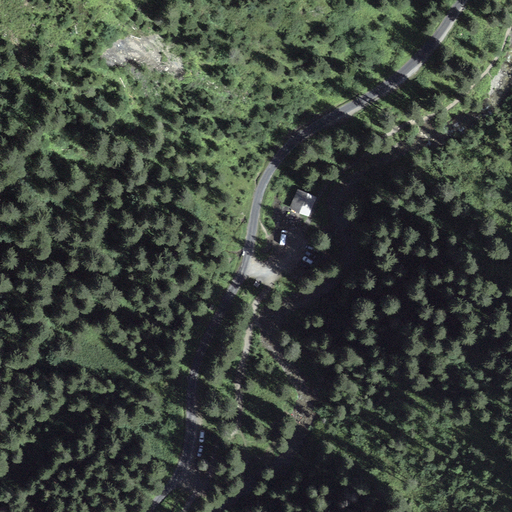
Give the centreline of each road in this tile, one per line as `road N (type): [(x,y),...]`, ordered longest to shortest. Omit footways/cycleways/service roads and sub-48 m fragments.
road 1 (track): [(256,209),(248,262),(197,359),(189,450),(150,511)]
road 2 (unclassified): [(458,0),(406,70),(295,140),(261,185),(256,209)]
